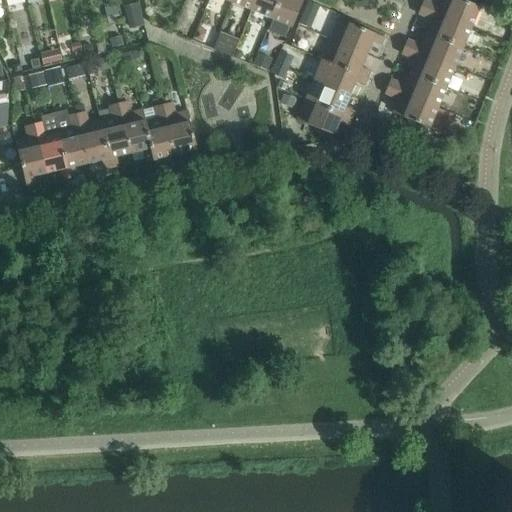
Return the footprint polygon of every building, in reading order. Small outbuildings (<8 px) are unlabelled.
[(232,0),(231,3),(251,11),(256,0),(232,0)] [(256,0),(251,11),(271,20),(279,0),(256,0)] [(279,0),(271,20),(292,28),(303,0),(279,0)] [(417,15),(425,18),(431,4),(423,0),(417,15)] [(440,0),(438,7),(435,14),(471,29),(479,8),(459,0),(440,0)] [(309,3),(304,13),(316,18),(320,8),(309,3)] [(438,7),(431,4),(425,18),(432,21),(427,34),(462,49),(471,29),(435,14),(438,7)] [(339,20),(330,40),(366,55),(371,42),(380,46),(384,38),(339,20)] [(198,28),(194,39),(202,42),(207,31),(198,28)] [(298,28),(294,38),(302,41),(306,31),(298,28)] [(220,33),(213,50),(232,58),(239,41),(220,33)] [(427,34),(421,46),(418,54),(454,69),(462,49),(427,34)] [(123,38),(111,41),(113,48),(124,46),(123,38)] [(330,40),(322,60),(367,79),(370,72),(360,68),(366,55),(330,40)] [(401,54),(409,58),(414,44),(407,40),(401,54)] [(80,44),(72,46),(73,53),(82,51),(80,44)] [(421,46),(414,44),(409,58),(415,61),(410,74),(446,88),(454,69),(418,54),(421,46)] [(90,45),(83,47),(85,55),(92,53),(90,45)] [(138,52),(130,54),(133,64),(140,62),(138,52)] [(281,53),(276,65),(288,70),(294,58),(281,53)] [(59,54),(42,58),(44,65),(61,62),(59,54)] [(128,54),(121,56),(123,65),(130,64),(128,54)] [(257,55),(252,66),(267,73),(271,61),(257,55)] [(106,60),(99,62),(101,71),(109,69),(106,60)] [(322,60),(314,80),(349,95),(355,83),(364,86),(367,79),(322,60)] [(276,65),(271,75),(274,76),(284,80),(288,70),(276,65)] [(81,66),(66,70),(68,80),(84,76),(81,66)] [(60,70),(46,73),(49,85),(63,82),(60,70)] [(44,74),(29,77),(32,89),(47,86),(44,74)] [(405,86),(402,93),(437,108),(446,88),(410,74),(405,86)] [(23,78),(13,80),(14,85),(16,92),(25,90),(23,81),(23,79),(23,78)] [(314,80),(305,100),(351,119),(353,112),(344,108),(349,95),(314,80)] [(398,83),(390,80),(384,94),(392,98),(398,83)] [(405,86),(398,83),(392,98),(399,101),(393,114),(429,129),(437,108),(402,93),(405,86)] [(284,95),(280,104),(291,108),(295,99),(284,95)] [(351,119),(305,100),(297,121),(333,136),(338,122),(348,126),(351,119)] [(127,102),(118,105),(130,154),(144,150),(146,160),(152,159),(155,170),(156,170),(142,111),(130,114),(127,102)] [(172,103),(163,106),(175,155),(188,152),(191,162),(199,160),(187,112),(175,115),(172,103)] [(84,105),(76,107),(78,115),(85,113),(84,105)] [(111,118),(100,121),(111,169),(119,167),(116,157),(130,154),(118,105),(108,107),(111,118)] [(143,111),(142,111),(156,170),(164,168),(161,158),(175,155),(163,106),(153,108),(156,120),(145,122),(143,111)] [(78,115),(76,115),(88,164),(101,161),(104,170),(111,169),(100,121),(88,124),(85,113),(78,115)] [(69,129),(58,131),(69,179),(77,177),(74,167),(88,164),(76,115),(66,117),(69,129)] [(43,123),(34,125),(46,174),(59,171),(62,181),(69,179),(58,131),(46,134),(43,123)] [(46,174),(34,125),(25,127),(27,139),(15,142),(27,189),(35,187),(32,177),(46,174)]
